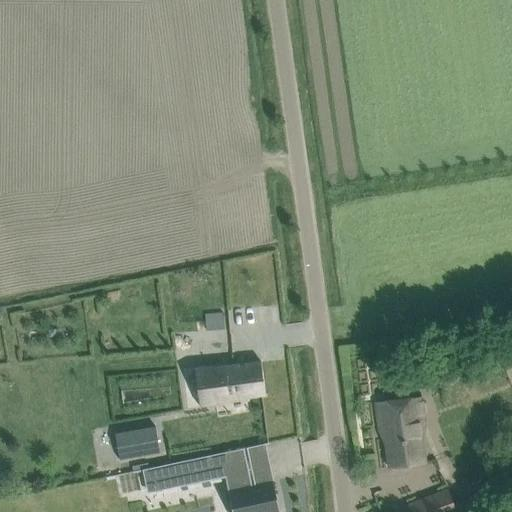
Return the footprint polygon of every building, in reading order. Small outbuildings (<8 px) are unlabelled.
[(263,393),(259,364),(260,363),(260,362),(261,361),(195,367),(196,367),(196,369),(201,368),(206,404),(201,404),(201,406),(201,407),(265,395),(265,394),(264,393),(263,393)] [(439,361),(428,363),(429,377),(441,375),(439,361)] [(384,426),(389,468),(426,463),(420,421),(425,420),(422,396),(375,403),(379,426),(384,426)] [(155,426),(115,433),(115,434),(116,434),(121,459),(120,459),(120,460),(160,452),(155,426)] [(274,497),(271,481),(251,485),(247,465),(244,448),(143,469),(148,491),(225,475),(232,511),(278,511),(280,511),(277,496),(274,497)] [(408,506),(409,511),(456,511),(448,490),(408,506)]
